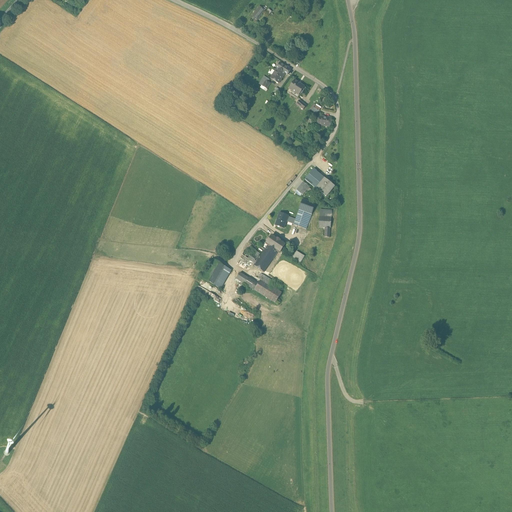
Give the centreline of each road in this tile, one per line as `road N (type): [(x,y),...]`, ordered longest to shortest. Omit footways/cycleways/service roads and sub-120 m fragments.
road 1 (unclassified): [(333,511),(328,374),(360,203),(347,0)]
road 2 (residential): [(172,0),(259,44),(335,97),(329,139),(235,254)]
road 3 (track): [(0,246),(203,252),(234,268)]
